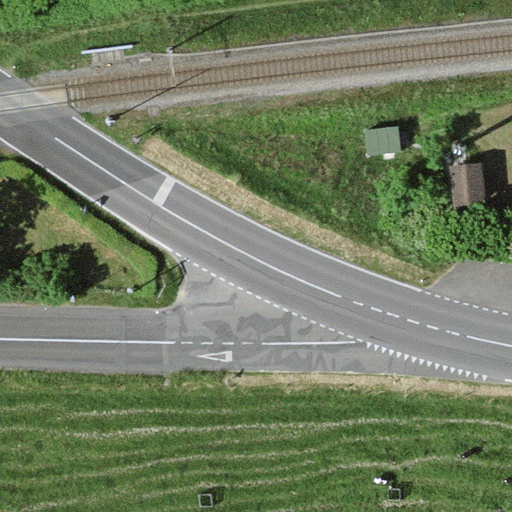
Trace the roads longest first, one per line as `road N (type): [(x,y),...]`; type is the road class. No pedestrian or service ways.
road 1 (secondary): [(0,103),(154,204),(316,286)]
road 2 (tertiary): [(316,286),(293,323),(255,339),(0,336)]
road 3 (secondary): [(316,286),(511,349)]
